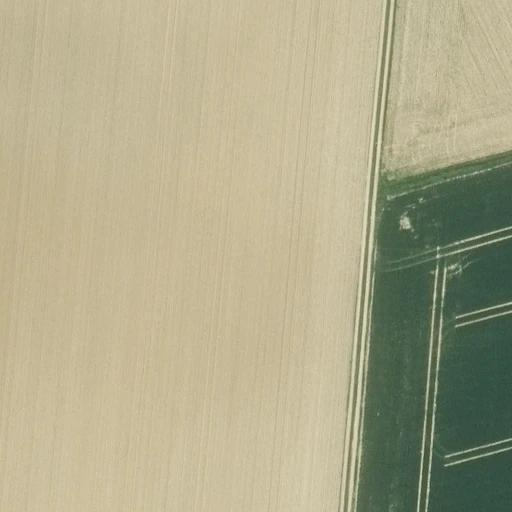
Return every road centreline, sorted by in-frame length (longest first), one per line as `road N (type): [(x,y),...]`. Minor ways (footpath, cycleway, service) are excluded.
road 1 (track): [(386,0),(370,200),(511,161)]
road 2 (track): [(370,200),(347,511)]
